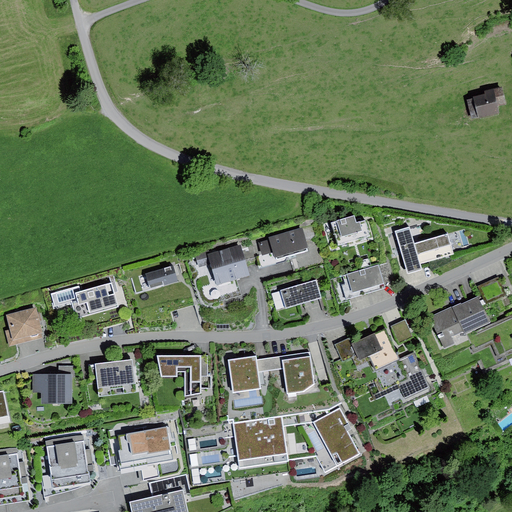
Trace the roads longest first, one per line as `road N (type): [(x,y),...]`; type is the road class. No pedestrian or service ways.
road 1 (residential): [(511,249),(373,316),(311,333),(84,347),(0,373)]
road 2 (residential): [(79,22),(113,115),(154,149),(208,170),(511,226)]
